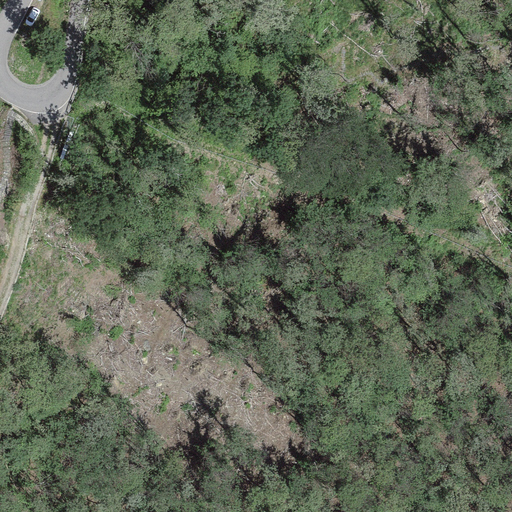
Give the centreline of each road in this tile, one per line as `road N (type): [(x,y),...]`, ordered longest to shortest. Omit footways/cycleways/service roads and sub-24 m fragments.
road 1 (track): [(56,92),(0,291)]
road 2 (unclassified): [(82,0),(56,92),(29,98),(0,75)]
